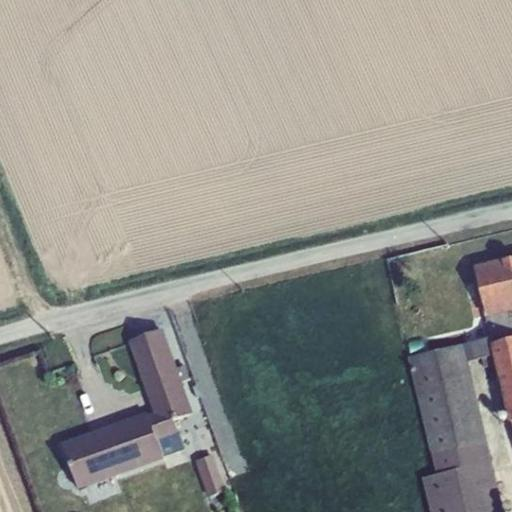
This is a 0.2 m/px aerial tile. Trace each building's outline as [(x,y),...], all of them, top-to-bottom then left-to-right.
[(511,256),(474,266),(487,317),(511,312),(511,311),(511,256)] [(501,424),(511,463),(511,462),(511,315),(511,316),(511,312),(487,317),(492,337),(464,344),(469,362),(482,359),(485,369),(496,366),(509,422),(501,424)] [(128,342),(153,411),(63,445),(80,491),(165,460),(159,442),(180,434),(175,420),(194,413),(183,380),(191,377),(187,365),(179,368),(164,328),(128,342)] [(430,511),(504,511),(469,362),(464,344),(408,357),(436,475),(422,478),(430,511)] [(212,455),(196,461),(210,497),(226,491),(212,455)]
